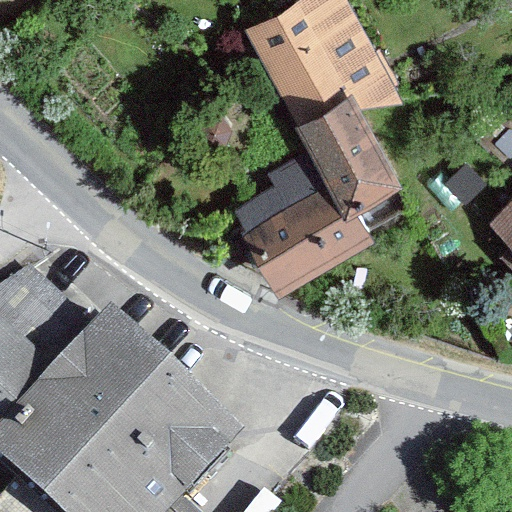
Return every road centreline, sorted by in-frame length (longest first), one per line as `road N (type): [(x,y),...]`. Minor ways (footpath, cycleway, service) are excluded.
road 1 (tertiary): [(77,193),(209,289),(329,349),(450,388)]
road 2 (residential): [(349,511),(450,388)]
